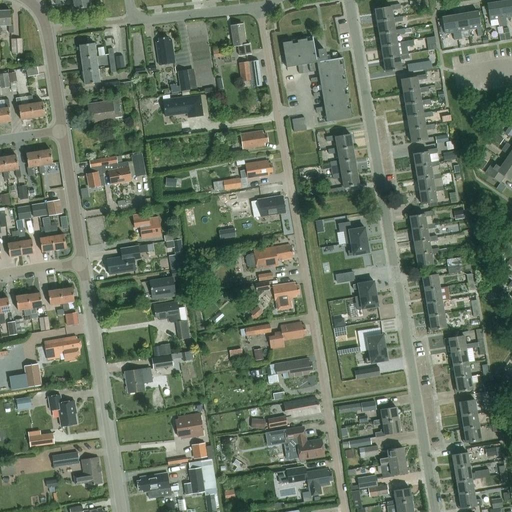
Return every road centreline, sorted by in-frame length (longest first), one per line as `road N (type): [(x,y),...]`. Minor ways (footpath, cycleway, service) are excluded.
road 1 (residential): [(436,511),(349,0)]
road 2 (residential): [(343,508),(260,9)]
road 3 (unclassified): [(121,511),(82,263)]
road 4 (unclassified): [(260,9),(131,19),(128,0)]
road 5 (unclassified): [(62,132),(46,29),(26,0)]
road 6 (unclassified): [(82,263),(62,132)]
